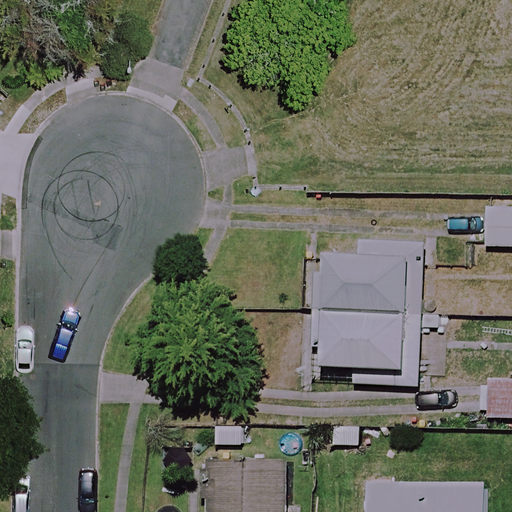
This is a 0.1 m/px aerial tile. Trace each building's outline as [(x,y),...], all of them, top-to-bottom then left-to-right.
[(511,208),(483,207),(481,247),(511,248),(511,208)] [(415,388),(420,247),(356,245),(333,244),(331,311),(318,310),(316,368),(355,369),(355,385),(415,388)] [(511,383),(484,382),(482,419),(511,420),(511,383)] [(284,511),(287,465),(203,462),(201,511),(284,511)] [(484,511),(485,486),(374,484),(373,511),(484,511)]
